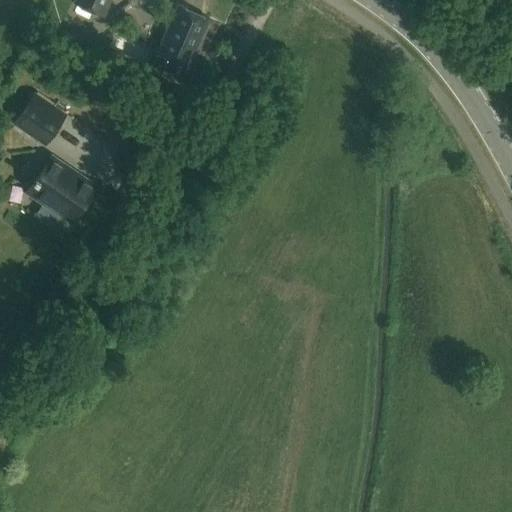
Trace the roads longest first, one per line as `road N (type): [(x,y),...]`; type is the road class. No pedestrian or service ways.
road 1 (track): [(0,428),(16,421),(88,317),(271,0)]
road 2 (secondary): [(511,168),(455,76),(372,0)]
